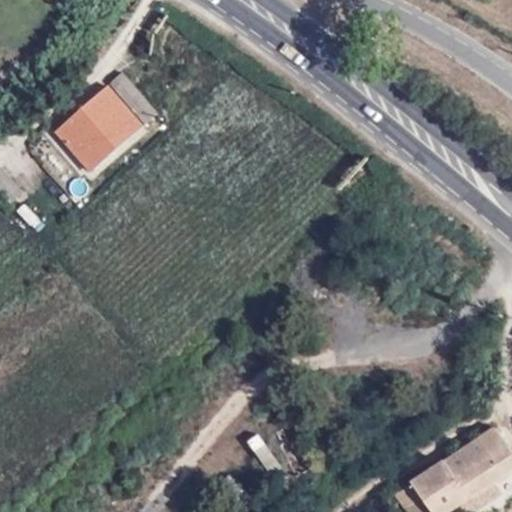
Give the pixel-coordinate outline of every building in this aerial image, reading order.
[(164,116),(125,72),(110,85),(148,129),(164,116)] [(148,129),(110,85),(56,133),(92,177),(148,129)] [(3,170),(0,172),(0,196),(7,206),(22,195),(3,170)] [(23,205),(15,213),(33,231),(41,222),(23,205)] [(249,445),(274,483),(298,468),(273,429),(249,445)] [(398,495),(409,511),(446,511),(511,468),(511,454),(495,429),(398,495)]
